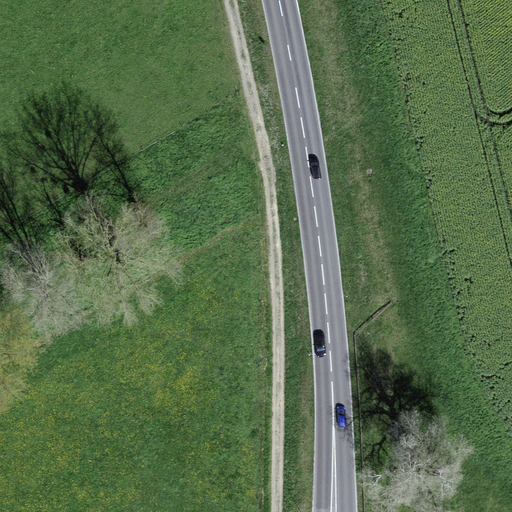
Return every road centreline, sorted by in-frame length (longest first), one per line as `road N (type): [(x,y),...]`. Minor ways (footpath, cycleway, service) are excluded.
road 1 (secondary): [(326,511),(304,158),(270,0)]
road 2 (track): [(272,511),(276,375),(264,201),(232,0)]
